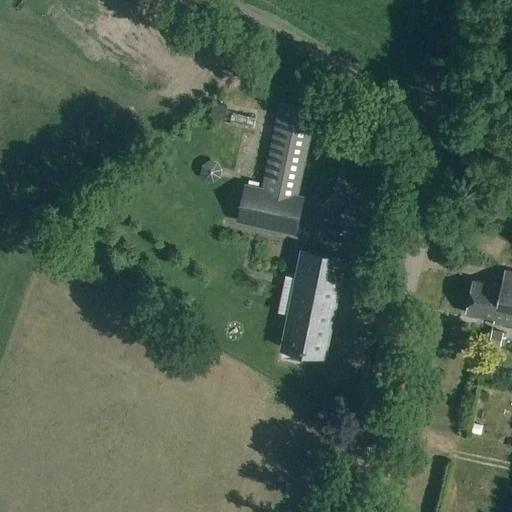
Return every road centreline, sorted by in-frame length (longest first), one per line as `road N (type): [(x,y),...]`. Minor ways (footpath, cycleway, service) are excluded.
road 1 (unclassified): [(359,511),(441,142)]
road 2 (unclassified): [(405,99),(213,0)]
